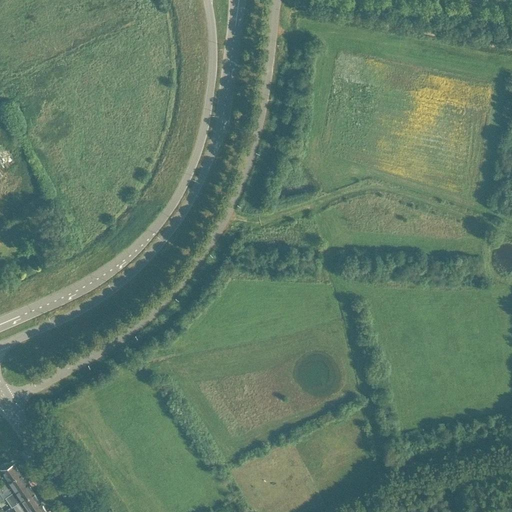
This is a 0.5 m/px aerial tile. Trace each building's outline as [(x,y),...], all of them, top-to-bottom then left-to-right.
[(6,145),(0,150),(0,152),(10,165),(17,159),(6,145)] [(9,183),(11,187),(20,183),(18,179),(9,183)] [(9,481),(20,473),(13,463),(0,469),(0,473),(3,472),(9,481)] [(4,498),(27,482),(20,473),(9,481),(12,485),(0,492),(4,498)] [(27,482),(5,497),(11,507),(13,506),(33,492),(27,482)] [(16,511),(13,511),(24,511),(40,501),(33,492),(13,506),(16,511)] [(44,511),(46,511),(40,501),(24,511),(44,511)]
